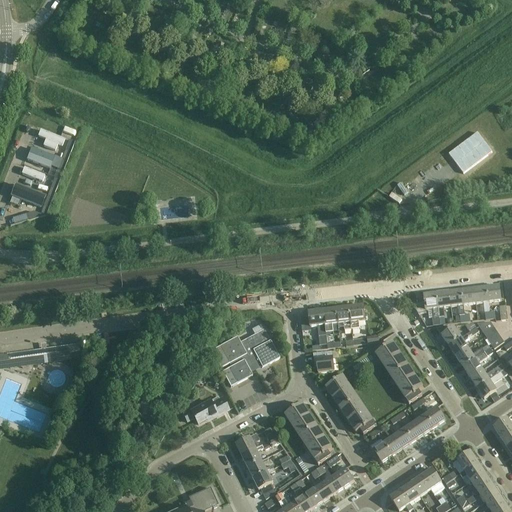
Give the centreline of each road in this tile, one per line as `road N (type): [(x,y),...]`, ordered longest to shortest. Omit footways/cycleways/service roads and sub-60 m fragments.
road 1 (unclassified): [(0,253),(87,252),(511,200)]
road 2 (residential): [(0,340),(289,299)]
road 3 (residential): [(469,428),(380,287)]
road 4 (residential): [(380,287),(511,271)]
road 5 (residential): [(369,496),(469,428)]
